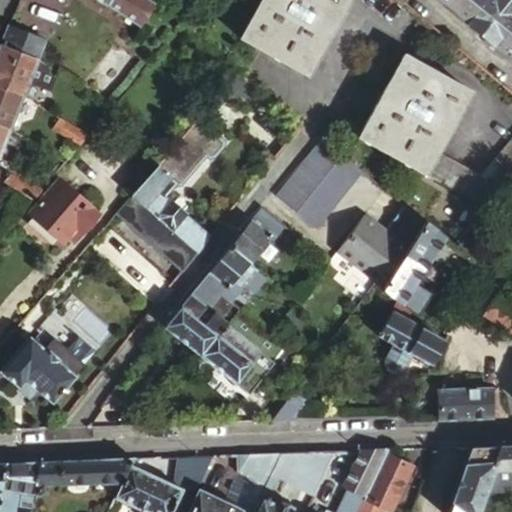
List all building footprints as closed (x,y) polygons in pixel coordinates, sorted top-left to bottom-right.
[(156,0),(100,0),(104,3),(106,1),(138,21),(139,17),(148,23),(161,3),(156,0)] [(261,0),(239,38),(306,76),(348,0),(261,0)] [(511,12),(503,5),(496,0),(439,0),(511,58),(511,12)] [(511,0),(496,0),(503,5),(511,12),(511,0)] [(9,23),(0,45),(37,59),(39,60),(48,38),(9,23)] [(37,59),(0,45),(0,84),(23,93),(37,59)] [(511,180),(511,138),(480,176),(436,152),(469,93),(403,56),(356,137),(488,209),(494,202),(511,180)] [(237,74),(226,87),(245,103),(257,89),(237,74)] [(23,93),(0,84),(0,121),(10,126),(23,93)] [(66,131),(72,121),(58,112),(52,122),(66,131)] [(0,148),(10,126),(0,121),(0,148)] [(79,139),(86,129),(72,121),(66,131),(79,139)] [(199,125),(161,168),(182,186),(220,144),(199,125)] [(332,169),(342,157),(321,140),(311,153),(332,169)] [(302,164),(323,181),(332,170),(332,169),(311,153),(302,164)] [(352,186),(363,173),(342,157),(332,169),(332,170),(352,186)] [(322,181),(323,181),(302,164),(292,175),(313,192),(322,181)] [(28,177),(12,168),(6,179),(21,188),(28,177)] [(155,168),(129,197),(196,253),(207,238),(185,219),(181,219),(181,215),(169,205),(165,206),(165,203),(154,194),(159,190),(168,179),(155,168)] [(343,198),(352,186),(332,170),(323,181),(322,181),(343,198)] [(284,186),(305,203),(313,192),(292,175),(284,186)] [(32,195),(41,185),(28,177),(21,188),(32,195)] [(56,178),(27,211),(66,247),(96,213),(95,211),(97,209),(85,198),(82,200),(56,178)] [(322,181),(313,192),(313,193),(334,209),(343,198),(322,181)] [(296,214),(305,203),(284,186),(274,197),(295,214),(296,214)] [(313,193),(313,192),(305,203),(325,220),(334,209),(313,193)] [(196,253),(129,197),(113,216),(180,272),(196,253)] [(305,203),(296,214),(316,231),(325,220),(305,203)] [(269,237),(268,238),(273,241),(283,228),(259,208),(249,220),(269,237)] [(237,254),(248,262),(268,238),(269,237),(249,220),(228,246),(237,254)] [(434,251),(443,237),(424,222),(402,257),(423,270),(434,251)] [(443,237),(434,251),(458,271),(469,258),(450,243),(443,237)] [(221,296),(248,262),(237,254),(228,246),(218,258),(201,280),(221,296)] [(402,257),(382,288),(392,296),(394,299),(402,304),(423,270),(402,257)] [(511,293),(488,274),(481,286),(470,304),(469,306),(511,332),(511,293)] [(188,295),(209,312),(221,296),(201,280),(188,295)] [(292,286),(287,292),(299,302),(304,295),(292,286)] [(391,301),(380,293),(373,287),(364,297),(382,311),(391,301)] [(287,292),(278,302),(290,312),(299,302),(287,292)] [(200,356),(210,342),(224,325),(209,312),(188,295),(172,315),(163,327),(200,356)] [(221,296),(209,312),(224,325),(237,309),(221,296)] [(224,325),(210,342),(200,356),(206,361),(227,377),(242,389),(249,396),(268,372),(281,383),(299,359),(252,321),(237,309),(224,325)] [(431,366),(444,342),(429,332),(404,318),(407,314),(397,309),(394,314),(391,312),(378,335),(393,344),(411,354),(431,366)] [(449,334),(455,323),(435,310),(428,320),(449,334)] [(42,351),(38,348),(23,336),(0,364),(0,375),(15,388),(12,391),(25,401),(34,390),(41,397),(49,403),(71,376),(52,360),(54,358),(43,349),(42,351)] [(47,338),(38,348),(42,351),(43,349),(54,358),(52,360),(71,376),(80,365),(47,338)] [(402,369),(411,354),(393,344),(384,359),(384,364),(387,369),(392,372),(398,372),(402,369)] [(437,388),(437,418),(438,420),(507,418),(507,415),(504,414),(501,411),(499,408),(498,403),(498,400),(497,399),(497,387),(491,387),(491,386),(437,388)] [(308,396),(296,387),(286,399),(268,421),(289,421),(308,396)] [(511,444),(497,445),(489,469),(502,469),(511,468),(511,444)] [(497,445),(469,446),(445,511),(473,511),(481,491),(489,469),(497,445)] [(356,493),(363,497),(385,453),(386,450),(360,450),(342,486),(347,489),(356,493)] [(307,453),(280,454),(263,487),(251,511),(294,511),(292,511),(294,507),(274,497),(272,502),(266,498),(272,486),(274,487),(278,479),(291,485),(307,453)] [(412,466),(385,453),(363,497),(363,498),(389,511),(412,466)] [(263,487),(280,454),(245,455),(246,479),(263,487)] [(214,456),(168,458),(170,471),(186,471),(207,470),(214,456)] [(136,469),(164,482),(170,471),(168,458),(150,459),(140,459),(136,469)] [(132,459),(38,463),(31,493),(39,495),(43,494),(45,484),(104,483),(104,491),(117,490),(132,459)] [(132,459),(117,490),(113,499),(140,511),(170,511),(181,490),(164,482),(136,469),(140,459),(132,459)] [(38,463),(5,464),(2,482),(0,491),(0,511),(27,511),(31,493),(38,463)] [(489,469),(481,491),(494,490),(502,469),(489,469)] [(240,511),(242,510),(198,489),(186,511),(240,511)] [(356,493),(347,489),(343,498),(359,506),(363,498),(363,497),(356,493)] [(355,511),(359,506),(343,498),(336,511),(326,511),(323,510),(322,511),(355,511)]
